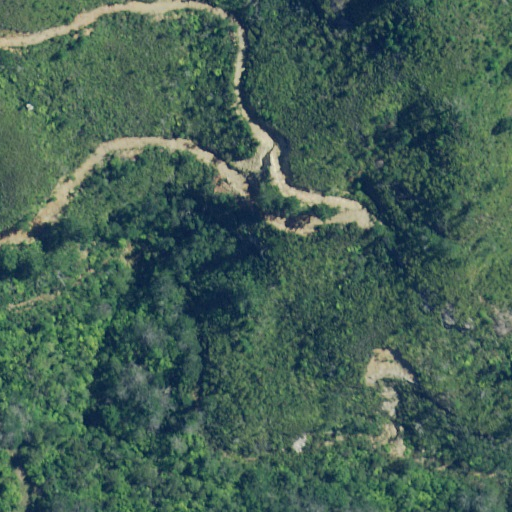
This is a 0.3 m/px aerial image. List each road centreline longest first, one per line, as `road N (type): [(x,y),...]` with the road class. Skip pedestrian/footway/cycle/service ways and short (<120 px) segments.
road 1 (track): [(0,64),(71,33),(176,5),(238,21),(244,110),(318,200),(269,209),(213,160),(118,154),(68,185),(19,243),(0,249)]
road 2 (track): [(0,300),(149,243),(204,268),(199,434),(263,462),(316,450),(511,469)]
